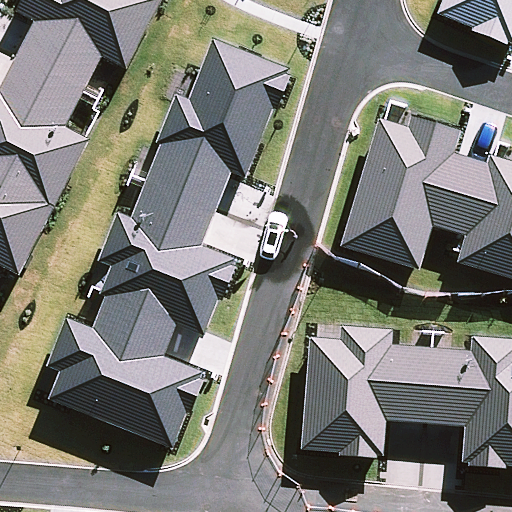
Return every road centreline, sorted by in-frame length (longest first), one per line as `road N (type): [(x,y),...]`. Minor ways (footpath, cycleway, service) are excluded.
road 1 (residential): [(231,500),(239,425),(349,37)]
road 2 (residential): [(231,500),(0,482)]
road 3 (residential): [(349,37),(511,94)]
road 4 (residential): [(360,511),(231,500)]
